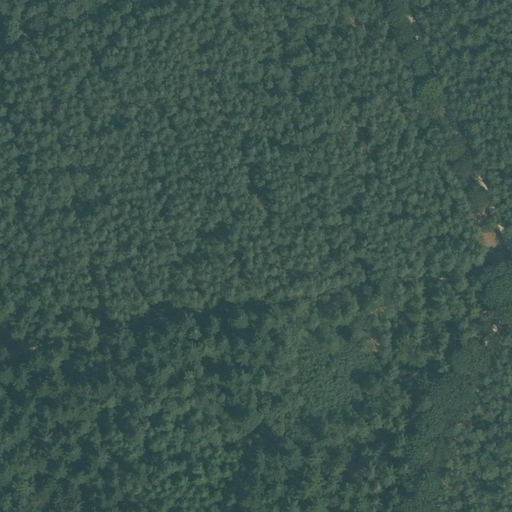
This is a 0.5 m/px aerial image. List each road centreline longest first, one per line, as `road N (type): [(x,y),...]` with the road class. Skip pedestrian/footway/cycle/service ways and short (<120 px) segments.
road 1 (track): [(511,253),(397,0)]
road 2 (track): [(406,511),(428,425),(511,293)]
